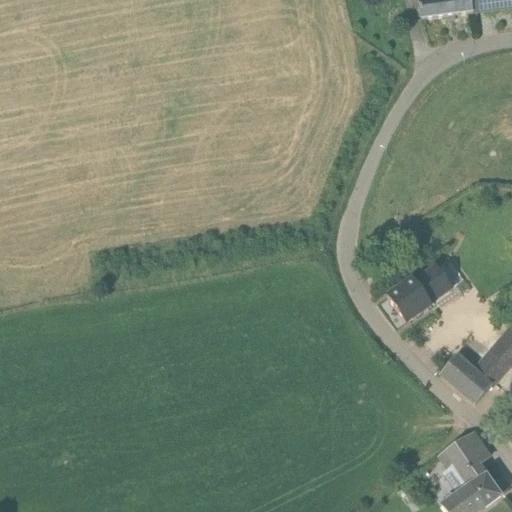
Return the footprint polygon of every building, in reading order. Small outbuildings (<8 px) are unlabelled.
[(511,0),(417,0),(418,2),(420,22),(511,10),(511,0)] [(431,307),(429,304),(448,291),(435,271),(415,284),(413,281),(403,288),(386,300),(405,326),(421,315),(431,307)] [(492,386),(490,388),(493,390),(511,367),(511,332),(510,330),(475,371),(492,386)] [(490,388),(492,386),(475,371),(458,356),(439,377),(474,407),(490,388)] [(453,492),(455,496),(484,476),(480,466),(489,459),(473,436),(457,447),(438,460),(445,471),(441,474),(444,478),(446,477),(454,491),(453,492)] [(455,496),(448,500),(439,507),(442,511),(479,511),(500,497),(486,479),(484,476),(455,496)]
